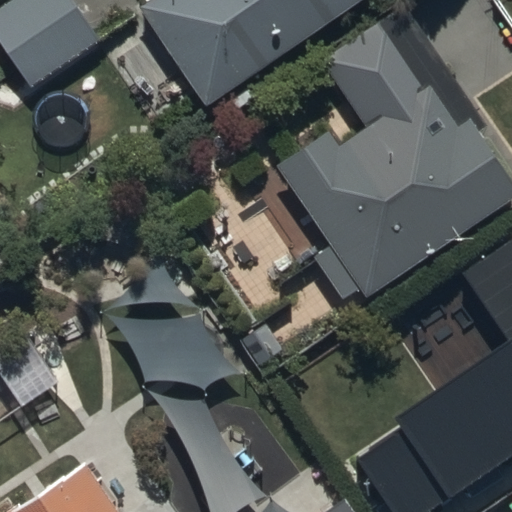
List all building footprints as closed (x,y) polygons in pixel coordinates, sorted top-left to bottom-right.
[(69,0),(12,0),(0,9),(0,47),(31,92),(100,44),(69,0)] [(162,0),(142,14),(208,111),(372,0),(162,0)] [(329,137),(279,170),(331,249),(316,259),(344,302),(360,292),(367,303),(511,206),(511,182),(479,133),(486,129),(451,77),(339,152),(329,137)] [(403,431),(357,463),(390,511),(437,511),(511,460),(511,242),(464,276),(511,344),(397,423),(403,431)] [(115,511),(85,467),(18,511),(115,511)] [(350,511),(344,503),(330,511),(350,511)]
